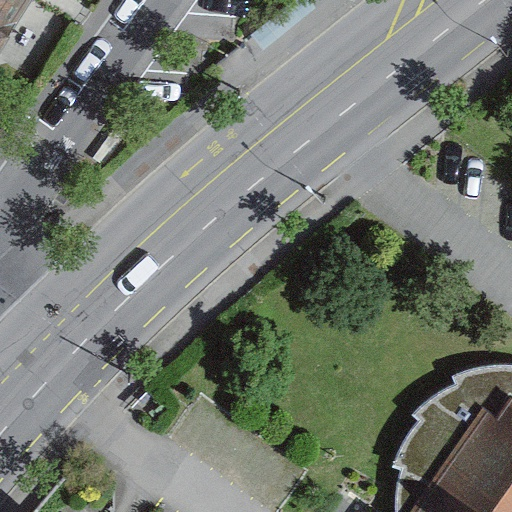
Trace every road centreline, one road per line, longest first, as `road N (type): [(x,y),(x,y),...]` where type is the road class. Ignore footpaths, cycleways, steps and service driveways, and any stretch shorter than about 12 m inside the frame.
road 1 (tertiary): [(484,0),(225,209),(52,380)]
road 2 (residential): [(0,255),(178,0)]
